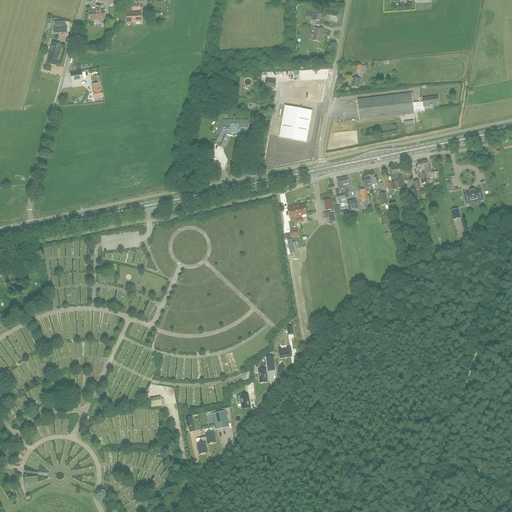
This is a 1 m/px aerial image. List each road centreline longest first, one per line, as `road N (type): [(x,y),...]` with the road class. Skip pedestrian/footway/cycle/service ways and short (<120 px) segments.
road 1 (primary): [(31,230),(511,129)]
road 2 (unknown): [(192,511),(346,328),(386,298),(421,285),(436,254)]
road 3 (unclassified): [(173,511),(340,310),(418,264)]
road 4 (unclassified): [(31,230),(31,197),(83,0)]
road 5 (unknown): [(321,148),(277,138),(279,105),(328,111)]
